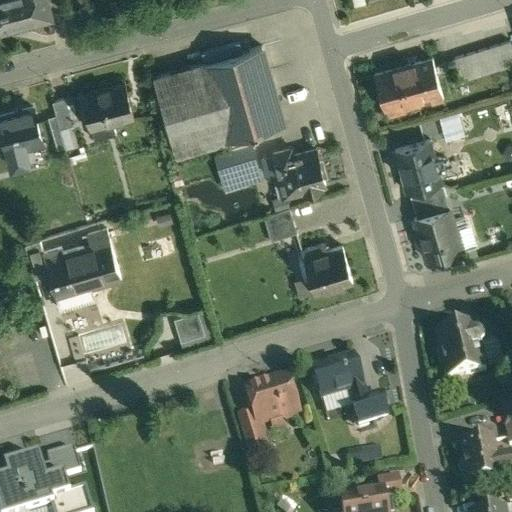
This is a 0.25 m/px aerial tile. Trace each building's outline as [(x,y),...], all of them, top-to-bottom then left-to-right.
[(0,0),(0,31),(51,18),(46,0),(0,0)] [(511,47),(510,39),(453,56),(460,79),(507,65),(506,62),(511,59),(511,47)] [(262,45),(204,61),(204,62),(153,77),(175,152),(226,138),(284,122),(262,45)] [(432,56),(374,72),(384,106),(386,106),(387,113),(405,108),(404,101),(429,93),(431,99),(443,96),(432,56)] [(125,82),(81,93),(90,127),(134,116),(125,82)] [(65,97),(52,101),(60,128),(73,124),(65,97)] [(33,106),(0,115),(0,122),(7,148),(23,144),(24,147),(42,142),(33,106)] [(459,111),(440,116),(447,138),(465,132),(459,111)] [(430,139),(395,149),(406,189),(441,180),(430,139)] [(250,143),(216,154),(226,187),(261,176),(250,143)] [(316,148),(291,155),(289,148),(273,153),(279,177),(283,176),(287,193),(304,188),(304,190),(322,185),(322,183),(325,182),(316,148)] [(289,206),(263,214),(271,239),(297,231),(289,206)] [(450,206),(414,217),(426,257),(462,246),(450,206)] [(90,244),(63,252),(61,247),(43,253),(49,273),(55,293),(89,282),(90,285),(121,275),(107,229),(87,235),(90,244)] [(324,242),(301,249),(304,256),(299,258),(304,276),(309,274),(314,291),(353,279),(342,245),(327,249),(324,242)] [(41,246),(28,250),(36,277),(49,273),(43,253),(41,246)] [(462,327),(436,334),(447,381),(485,371),(480,348),(482,345),(483,341),(481,337),(479,335),(477,334),(475,334),(473,334),(464,336),(462,327)] [(354,358),(312,371),(321,401),(349,393),(352,405),(358,426),(387,417),(381,396),(366,400),(362,389),(363,389),(354,358)] [(287,378),(259,386),(256,385),(250,386),(248,390),(245,391),(252,414),(256,426),(258,426),(281,419),(286,421),(295,418),(298,412),(287,378)] [(511,399),(500,401),(505,427),(506,427),(511,425),(511,399)] [(256,426),(252,414),(237,419),(247,452),(264,447),(258,426),(256,426)] [(492,439),(461,445),(466,471),(461,472),(464,487),(499,480),(499,479),(511,476),(511,456),(496,460),(492,439)] [(379,448),(347,454),(349,465),(381,460),(379,448)] [(79,471),(73,451),(48,458),(54,479),(79,471)] [(7,481),(0,482),(0,511),(44,511),(55,509),(53,501),(48,484),(40,458),(4,469),(7,481)] [(398,477),(378,480),(380,492),(384,492),(384,494),(401,491),(398,477)] [(70,496),(65,479),(48,484),(53,501),(70,496)] [(380,492),(340,499),(341,511),(387,511),(384,494),(384,492),(380,492)]
